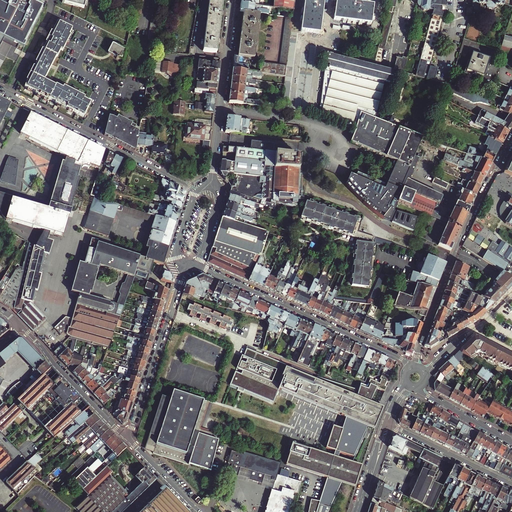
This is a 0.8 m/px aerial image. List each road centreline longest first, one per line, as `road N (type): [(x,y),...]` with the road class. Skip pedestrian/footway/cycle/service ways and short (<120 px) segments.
road 1 (tertiary): [(511,139),(452,257),(413,367)]
road 2 (residential): [(197,265),(400,358),(408,369)]
road 3 (residential): [(0,90),(195,190)]
road 4 (residential): [(233,0),(211,187)]
road 5 (residential): [(125,437),(184,265)]
road 6 (tertiary): [(125,437),(20,328)]
road 7 (residential): [(511,483),(390,424)]
